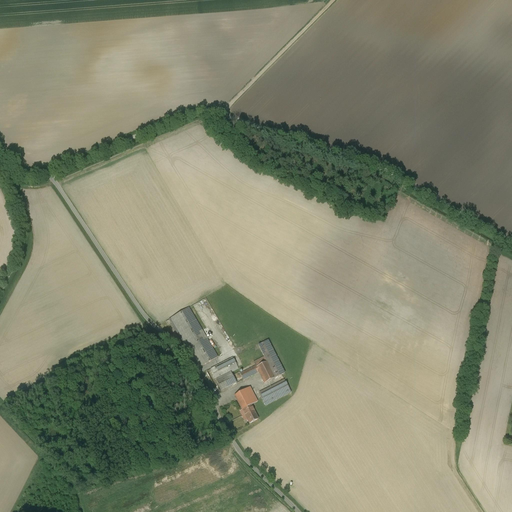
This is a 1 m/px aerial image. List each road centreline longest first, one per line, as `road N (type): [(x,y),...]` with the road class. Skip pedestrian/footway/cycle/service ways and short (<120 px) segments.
road 1 (track): [(511,242),(378,166),(206,110),(46,173)]
road 2 (unclassified): [(0,159),(21,174),(50,175),(142,315),(184,355),(236,452),(297,511)]
road 3 (track): [(221,114),(333,0)]
